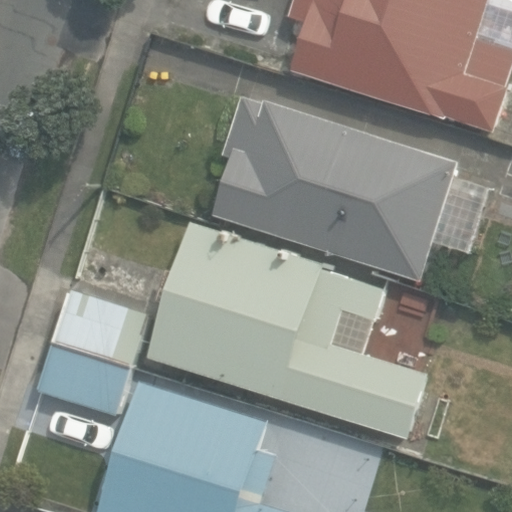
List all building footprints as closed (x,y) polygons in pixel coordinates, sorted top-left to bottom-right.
[(511,0),(295,0),(291,14),(309,19),(294,68),(450,118),(452,114),(498,130),(511,80),(511,0)] [(233,156),(215,213),(377,265),(375,271),(403,281),(405,274),(425,280),(438,240),(472,250),(492,185),(458,174),(462,159),(268,96),(267,101),(245,94),(225,153),(233,156)] [(195,219),(151,355),(411,437),(432,370),(369,352),(389,287),(327,267),(329,261),(195,219)] [(151,311),(71,287),(56,339),(135,363),(151,311)] [(135,363),(56,339),(41,389),(120,413),(135,363)] [(271,419),(144,378),(101,511),(302,511),(266,500),(280,453),(262,447),(271,419)]
